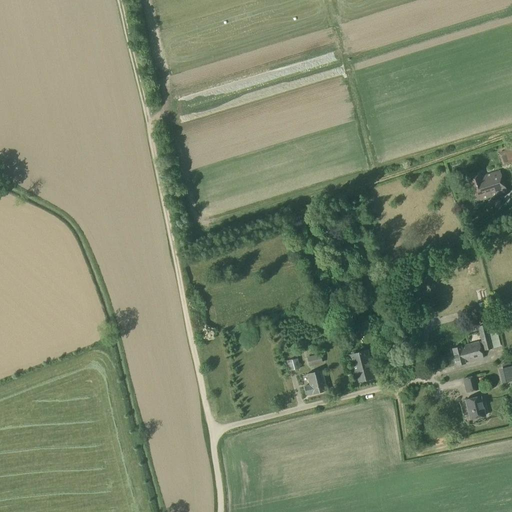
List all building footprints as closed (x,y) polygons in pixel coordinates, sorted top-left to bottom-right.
[(468,177),(475,203),(506,193),(499,172),(483,177),(482,173),(468,177)] [(492,349),(486,325),(477,327),(483,351),(492,349)] [(452,349),(456,366),(465,364),(464,363),(482,359),(478,343),(452,349)] [(381,350),(384,360),(399,357),(397,346),(381,350)] [(349,356),(353,373),(352,374),(355,383),(375,378),(373,368),(372,369),(367,351),(349,356)] [(318,354),(306,357),(307,359),(309,366),(320,364),(321,363),(318,354)] [(286,362),(289,371),(298,369),(296,360),(286,362)] [(511,366),(502,369),(505,382),(511,380),(511,366)] [(304,387),(306,396),(311,394),(311,395),(326,391),(321,372),(307,375),(309,385),(304,387)] [(463,379),(466,393),(478,390),(474,376),(463,379)] [(465,400),(470,420),(485,416),(480,397),(465,400)]
